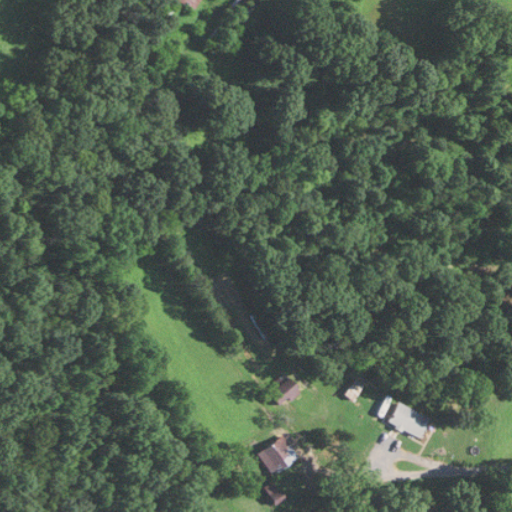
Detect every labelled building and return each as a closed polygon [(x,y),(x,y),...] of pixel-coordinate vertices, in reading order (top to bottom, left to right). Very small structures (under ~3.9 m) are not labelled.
[(171,0),(191,13),(198,0),(171,0)] [(129,93),(151,116),(163,104),(141,81),(129,93)] [(262,395),(273,406),(293,388),(282,376),(262,395)] [(294,456),(278,434),(253,453),(269,474),(294,456)] [(270,505),(280,500),(271,484),(262,490),(270,505)]
